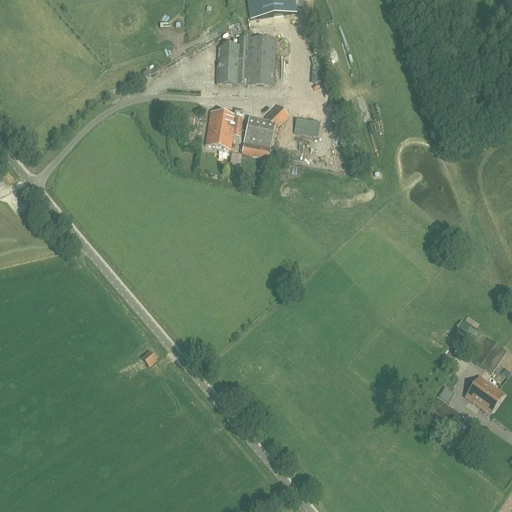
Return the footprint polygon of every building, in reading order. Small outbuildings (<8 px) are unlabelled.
[(245,0),(247,12),(293,4),(291,0),(245,0)] [(273,87),(275,40),(239,38),(239,47),(226,46),(226,49),(218,48),(216,85),(273,87)] [(269,123),(275,129),(287,117),(278,108),(265,120),(266,120),(269,123)] [(368,134),(375,133),(371,112),(364,113),(368,134)] [(195,114),(190,114),(179,113),(178,128),(193,129),(195,114)] [(235,126),(240,127),(241,118),(210,114),(205,147),(230,151),(235,126)] [(275,129),(269,123),(249,119),(241,155),(267,161),(275,129)] [(317,139),(319,127),(295,123),(294,135),(317,139)] [(230,165),(238,166),(239,159),(231,157),(230,165)] [(491,375),(506,354),(485,339),(470,361),(491,375)] [(149,368),(156,362),(149,353),(141,359),(149,368)] [(506,380),(509,374),(504,370),(500,375),(506,380)] [(490,415),(503,395),(479,379),(466,398),(490,415)] [(446,405),(454,394),(444,387),(436,398),(446,405)] [(428,415),(423,422),(440,433),(445,427),(450,430),(460,416),(438,401),(428,415)]
